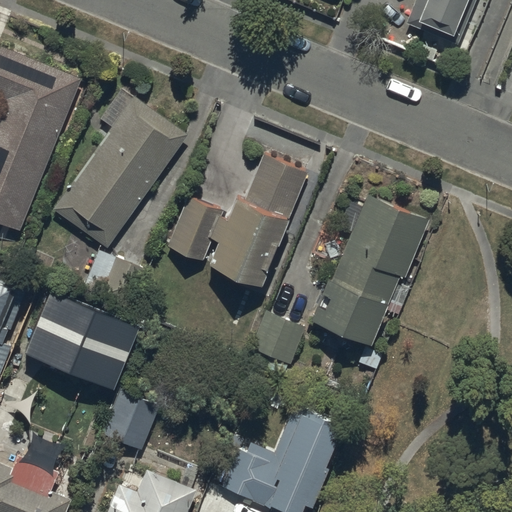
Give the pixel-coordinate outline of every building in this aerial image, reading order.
[(417,0),(407,25),(459,46),(477,0),(417,0)] [(0,107),(0,222),(21,231),(83,80),(3,48),(0,54),(0,104),(1,105),(0,107)] [(55,210),(108,249),(189,136),(135,98),(55,210)] [(211,267),(264,288),(310,174),(265,156),(245,203),(239,201),(230,223),(222,220),(225,212),(189,197),(169,246),(205,261),(213,242),(221,245),(211,267)] [(313,324),(373,348),(402,278),(407,280),(430,221),(368,196),(333,283),(330,282),(313,324)] [(144,269),(98,250),(82,290),(128,309),(144,269)] [(0,379),(13,348),(5,344),(11,331),(12,332),(32,284),(0,270),(0,379)] [(28,356),(117,392),(142,330),(53,294),(28,356)] [(252,349),(292,365),(307,328),(267,312),(252,349)] [(30,380),(6,370),(0,382),(0,428),(8,432),(10,427),(33,437),(47,404),(24,394),(30,380)] [(104,426),(140,442),(159,398),(123,382),(104,426)] [(265,511),(302,511),(301,511),(342,414),(294,394),(273,445),(249,435),(245,443),(236,440),(220,478),(271,499),(265,511)] [(0,511),(60,511),(70,490),(48,481),(46,486),(9,471),(12,465),(8,463),(11,458),(0,453),(0,511)] [(181,511),(195,480),(145,459),(136,481),(117,474),(101,511),(181,511)]
